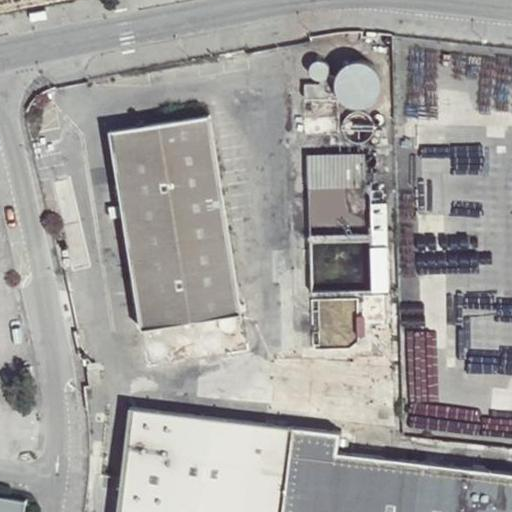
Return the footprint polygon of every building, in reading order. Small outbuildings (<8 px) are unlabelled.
[(381,61),(344,55),(338,91),(374,98),(381,61)] [(114,125),(146,325),(248,309),(214,107),(114,125)] [(365,151),(304,153),(304,187),(312,290),(370,291),(394,292),(392,199),(378,198),(377,182),(366,178),(365,151)] [(340,426),(130,398),(117,511),(511,511),(511,466),(340,445),(340,426)] [(0,511),(25,511),(28,496),(0,491),(0,511)]
